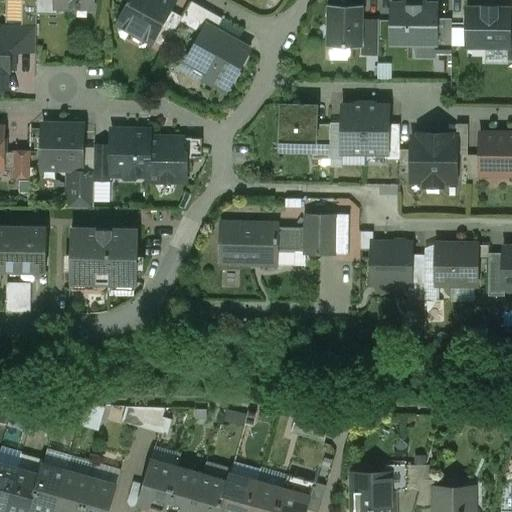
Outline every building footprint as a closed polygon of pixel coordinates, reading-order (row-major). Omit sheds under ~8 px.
[(55,0),(36,0),(36,15),(56,15),(56,8),(55,8),(55,0)] [(173,3),(167,0),(131,0),(118,24),(152,42),(169,10),(173,3)] [(222,19),(191,2),(183,16),(208,29),(215,33),(222,19)] [(363,6),(327,5),(327,47),(362,47),(363,6)] [(437,7),(391,6),(390,42),(435,43),(436,43),(437,19),(437,7)] [(483,9),(467,9),(467,13),(463,17),(463,24),(467,28),(467,47),(507,48),(508,48),(509,22),(509,9),(496,9),(496,7),(483,7),(483,9)] [(169,10),(152,42),(164,49),(182,18),(169,10)] [(451,20),(437,19),(436,43),(435,43),(435,55),(451,55),(451,20)] [(36,26),(2,25),(2,37),(9,37),(9,52),(35,52),(36,26)] [(208,29),(190,61),(211,72),(206,80),(224,90),(246,51),(215,33),(208,29)] [(2,37),(0,37),(0,88),(6,89),(6,72),(9,72),(9,52),(9,37),(2,37)] [(314,106),(283,105),(282,143),(313,144),(314,106)] [(365,106),(342,106),(342,148),(342,153),(365,154),(365,106)] [(388,106),(365,106),(365,154),(386,154),(387,154),(388,124),(388,106)] [(400,124),(388,124),(387,154),(386,154),(386,160),(399,160),(400,150),(400,124)] [(82,127),(43,126),(42,168),(82,168),(82,127)] [(149,131),(111,131),(111,145),(110,175),(112,176),(122,176),(125,179),(134,179),(137,176),(147,176),(147,182),(185,183),(186,154),(182,154),(182,139),(149,138),(149,131)] [(451,135),(418,135),(418,138),(412,138),(412,150),(411,176),(411,181),(425,181),(425,186),(441,186),(441,182),(455,182),(456,139),(451,138),(451,135)] [(511,135),(480,135),(480,155),(480,173),(481,173),(511,173),(511,135)] [(111,145),(94,145),(93,174),(93,181),(112,181),(112,176),(110,175),(111,145)] [(342,148),(330,148),(330,160),(342,160),(342,153),(342,148)] [(412,150),(400,150),(399,175),(411,176),(412,150)] [(30,153),(2,153),(2,169),(14,169),(13,177),(30,177),(30,153)] [(480,155),(467,155),(467,179),(481,179),(481,173),(480,173),(480,155)] [(93,174),(68,173),(67,208),(93,209),(93,181),(93,174)] [(334,215),(306,214),(306,228),(305,252),(305,254),(333,255),(334,215)] [(349,215),(334,215),(333,255),(348,255),(349,215)] [(278,225),(220,223),(219,263),(277,265),(277,252),(278,228),(278,225)] [(46,229),(0,227),(0,271),(45,272),(46,229)] [(306,228),(278,228),(277,252),(305,252),(306,228)] [(138,231),(71,229),(70,283),(137,285),(138,231)] [(410,245),(372,244),(372,284),(409,285),(410,284),(410,255),(410,245)] [(476,245),(436,245),(436,285),(476,285),(476,245)] [(511,248),(504,248),(504,254),(503,287),(504,288),(511,287),(511,248)] [(504,254),(489,253),(488,296),(504,297),(504,288),(503,287),(504,254)] [(424,255),(410,255),(410,284),(409,285),(408,290),(424,290),(424,255)] [(10,284),(12,308),(34,307),(32,282),(10,284)] [(332,415),(296,414),(294,422),(327,431),(332,415)] [(327,431),(294,422),(290,433),(324,443),(327,431)] [(176,469),(150,461),(138,503),(164,511),(176,469)] [(17,469),(0,464),(0,510),(6,511),(17,469)] [(426,465),(385,466),(386,492),(393,492),(419,491),(422,481),(426,465)] [(54,511),(66,473),(42,466),(39,475),(30,508),(45,511),(54,511)] [(39,475),(17,469),(6,511),(29,511),(30,508),(39,475)] [(191,511),(202,476),(176,469),(164,511),(168,511),(191,511)] [(66,473),(54,511),(81,511),(90,480),(66,473)] [(228,484),(219,511),(248,511),(257,483),(230,475),(227,484),(228,484)] [(227,484),(202,476),(191,511),(219,511),(228,484),(227,484)] [(108,511),(116,487),(90,480),(81,511),(108,511)] [(435,480),(422,481),(419,491),(414,507),(434,507),(433,487),(435,486),(435,480)] [(318,511),(326,486),(308,481),(304,496),(310,498),(307,510),(313,511),(318,511)] [(276,511),(283,490),(257,483),(248,511),(276,511)] [(470,490),(454,490),(454,487),(435,486),(433,487),(434,507),(433,511),(473,511),(474,510),(470,510),(470,490)] [(304,496),(283,490),(276,511),(306,511),(307,510),(310,498),(304,496)] [(393,511),(393,492),(386,492),(353,493),(353,511),(393,511)]
